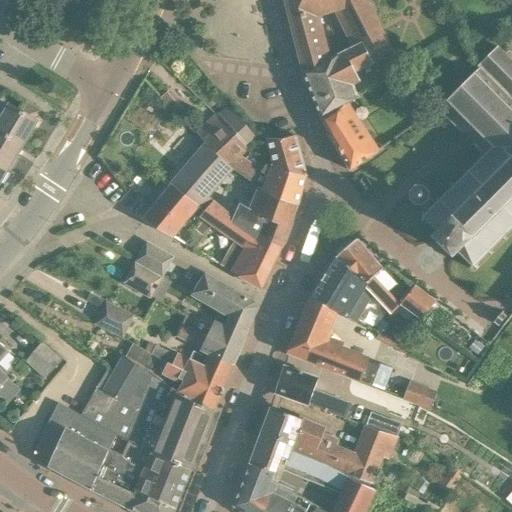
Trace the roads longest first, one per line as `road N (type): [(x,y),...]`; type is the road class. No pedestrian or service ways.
road 1 (residential): [(204,511),(323,189)]
road 2 (residential): [(323,189),(470,329)]
road 3 (residential): [(0,257),(108,87)]
road 4 (residential): [(323,189),(269,0)]
road 5 (residential): [(108,87),(0,30)]
